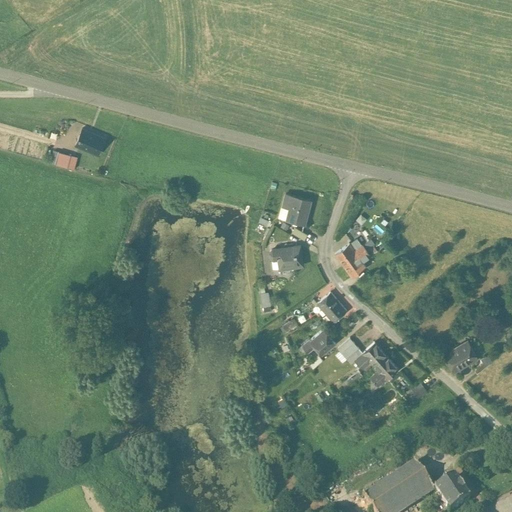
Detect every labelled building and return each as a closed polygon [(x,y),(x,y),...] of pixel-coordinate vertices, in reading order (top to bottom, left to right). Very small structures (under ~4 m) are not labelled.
[(104,137),(82,128),(75,145),(97,154),(104,137)] [(71,154),(58,151),(55,163),(67,167),(71,154)] [(77,156),(71,154),(67,167),(74,168),(77,156)] [(309,198),(284,191),(281,204),(283,205),(283,203),(289,204),(286,216),(303,220),(309,198)] [(365,197),(358,206),(363,210),(370,200),(365,197)] [(308,232),(295,224),(292,230),(304,238),(308,232)] [(352,236),(333,251),(347,269),(354,263),(353,261),(360,256),(359,255),(364,251),(352,236)] [(370,237),(363,241),(370,252),(377,249),(370,237)] [(299,242),(271,246),(269,249),(270,254),(273,256),(278,255),(279,265),(302,262),(299,242)] [(268,288),(260,290),(264,309),(272,307),(268,288)] [(346,308),(330,289),(316,300),(333,319),(346,308)] [(335,340),(324,326),(302,344),(308,351),(315,345),(321,352),(335,340)] [(349,335),(337,346),(346,356),(358,346),(349,335)] [(386,353),(374,340),(362,350),(362,351),(354,358),(362,367),(370,360),(374,364),(386,353)] [(467,340),(444,353),(454,370),(476,357),(467,340)] [(318,353),(308,361),(313,367),(323,358),(318,353)] [(386,353),(374,364),(378,368),(369,375),(371,377),(377,384),(385,377),(386,378),(398,367),(386,353)] [(486,365),(482,361),(473,368),(477,373),(486,365)] [(358,368),(347,376),(351,381),(358,376),(362,373),(358,368)] [(358,376),(351,381),(357,389),(364,384),(358,376)] [(377,384),(371,377),(366,381),(372,388),(377,384)] [(420,380),(411,386),(417,396),(426,390),(420,380)] [(291,413),(285,416),(288,422),(294,418),(291,413)] [(414,464),(362,500),(370,511),(405,511),(434,493),(434,492),(414,464)] [(452,511),(469,501),(454,479),(434,492),(434,493),(446,511),(452,511)]
